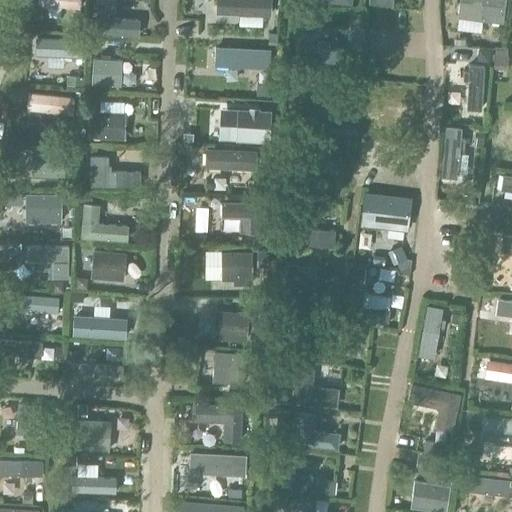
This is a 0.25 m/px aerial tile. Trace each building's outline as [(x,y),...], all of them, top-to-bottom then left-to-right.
[(38,0),(38,4),(79,8),(80,0),(38,0)] [(98,0),(96,35),(139,37),(140,20),(114,18),(115,0),(98,0)] [(216,0),(216,14),(271,16),(271,0),(216,0)] [(460,0),(458,17),(503,23),(505,0),(460,0)] [(302,10),(299,57),(312,58),(315,11),(302,10)] [(370,18),(366,43),(411,49),(414,23),(370,18)] [(36,38),(35,55),(81,58),(82,40),(36,38)] [(93,57),(91,84),(121,86),(122,60),(93,57)] [(469,65),(466,109),(481,110),(484,65),(469,65)] [(296,70),(292,121),(309,122),(313,71),(296,70)] [(188,81),(187,92),(233,94),(234,81),(188,78),(188,81)] [(377,104),(376,125),(407,127),(410,89),(395,88),(393,105),(377,104)] [(72,114),(73,97),(29,93),(27,110),(72,114)] [(221,104),(220,120),(245,122),(244,139),(261,140),(263,107),(221,104)] [(337,105),(336,119),(351,120),(352,106),(337,105)] [(125,140),(126,113),(90,112),(90,140),(125,140)] [(178,127),(180,141),(194,139),(192,125),(178,127)] [(445,127),(441,177),(442,178),(457,179),(461,128),(445,127)] [(34,145),(33,177),(67,179),(68,147),(34,145)] [(206,149),(205,169),(256,170),(257,151),(206,149)] [(291,188),(337,196),(340,176),(312,172),(315,154),(297,151),(291,188)] [(141,186),(140,171),(109,171),(108,157),(90,156),(90,186),(141,186)] [(511,177),(494,175),(492,194),(511,195),(511,177)] [(407,231),(411,198),(364,192),(360,226),(407,231)] [(26,195),(26,222),(63,222),(63,195),(26,195)] [(264,203),(222,202),(222,217),(240,217),(240,231),(248,231),(248,233),(263,233),(264,203)] [(81,239),(129,243),(130,227),(99,224),(100,204),(84,203),(81,239)] [(334,247),(335,230),(285,227),(284,244),(334,247)] [(511,235),(504,235),(502,251),(511,252),(511,235)] [(26,246),(26,260),(54,261),(54,277),(68,278),(69,247),(26,246)] [(381,252),(387,265),(399,259),(393,246),(381,252)] [(251,252),(221,252),(222,279),(251,279),(251,252)] [(124,261),(91,258),(87,286),(122,289),(124,261)] [(285,265),(284,310),(318,311),(319,290),(302,290),(302,265),(285,265)] [(395,285),(395,270),(361,269),(360,284),(395,285)] [(362,306),(364,288),(350,287),(348,304),(346,304),(344,317),(388,323),(390,310),(362,306)] [(2,292),(1,308),(43,311),(44,295),(2,292)] [(511,300),(497,298),(495,313),(511,315),(511,300)] [(427,306),(418,356),(433,358),(442,309),(427,306)] [(216,312),(214,340),(246,342),(248,315),(216,312)] [(77,322),(76,334),(118,336),(119,324),(77,322)] [(310,340),(312,327),(295,325),(291,356),(328,361),(330,343),(310,340)] [(0,339),(0,354),(41,357),(42,343),(0,339)] [(215,352),(213,383),(230,384),(230,388),(240,388),(240,384),(244,385),(246,354),(215,352)] [(511,381),(511,363),(487,360),(484,377),(511,381)] [(81,364),(80,379),(122,381),(123,365),(81,364)] [(323,378),(336,381),(339,368),(325,365),(323,378)] [(292,403),(338,408),(340,390),(313,387),(315,369),(295,367),(292,403)] [(461,394),(412,384),(408,402),(440,409),(435,429),(453,433),(461,394)] [(19,404),(17,434),(46,436),(48,405),(19,404)] [(196,404),(195,421),(224,422),(223,441),(241,441),(242,405),(196,404)] [(359,408),(358,417),(379,418),(379,409),(359,408)] [(296,446),(338,450),(339,434),(313,431),(314,415),(299,413),(296,446)] [(482,443),(511,445),(511,418),(484,416),(482,443)] [(79,419),(78,450),(110,451),(111,420),(79,419)] [(408,450),(412,429),(393,426),(390,447),(408,450)] [(240,486),(243,456),(214,454),(212,484),(240,486)] [(292,475),(291,489),(334,494),(336,480),(308,477),(310,459),(296,458),(294,475),(292,475)] [(0,459),(0,474),(42,475),(42,461),(0,459)] [(188,484),(202,485),(203,472),(189,471),(188,484)] [(411,509),(434,511),(445,511),(451,473),(444,472),(442,485),(415,481),(411,509)] [(77,477),(76,490),(117,492),(117,490),(117,479),(77,477)] [(511,484),(467,478),(464,504),(511,510),(511,484)] [(107,500),(106,511),(118,511),(119,500),(107,500)]
